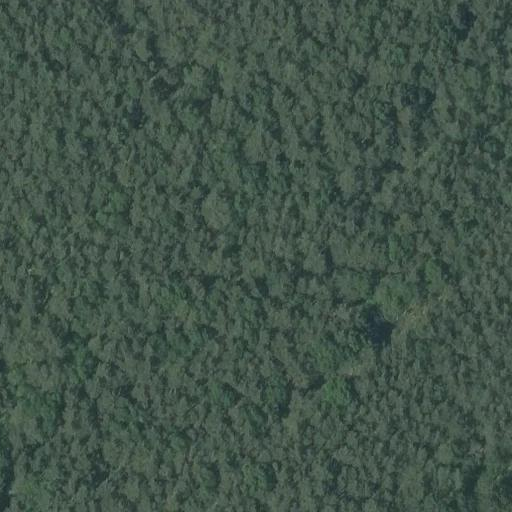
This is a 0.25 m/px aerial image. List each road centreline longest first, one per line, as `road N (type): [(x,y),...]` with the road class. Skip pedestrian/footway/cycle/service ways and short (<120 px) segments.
road 1 (track): [(394,355),(80,0)]
road 2 (track): [(394,355),(212,511)]
road 3 (track): [(394,355),(511,495)]
road 4 (track): [(511,255),(394,355)]
